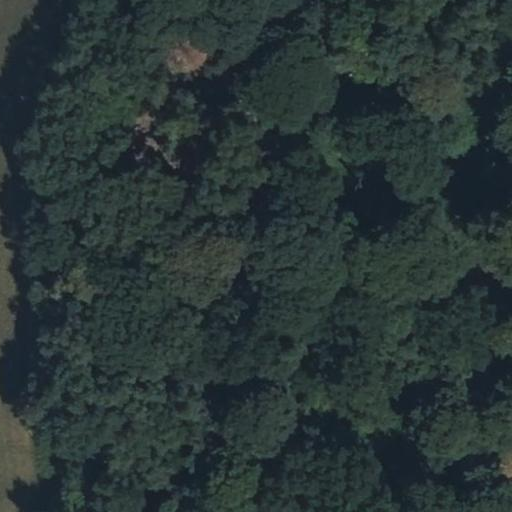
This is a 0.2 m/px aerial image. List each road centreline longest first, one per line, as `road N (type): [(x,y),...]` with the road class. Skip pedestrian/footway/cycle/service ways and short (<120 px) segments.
road 1 (track): [(179,0),(95,511)]
road 2 (track): [(472,511),(492,0)]
